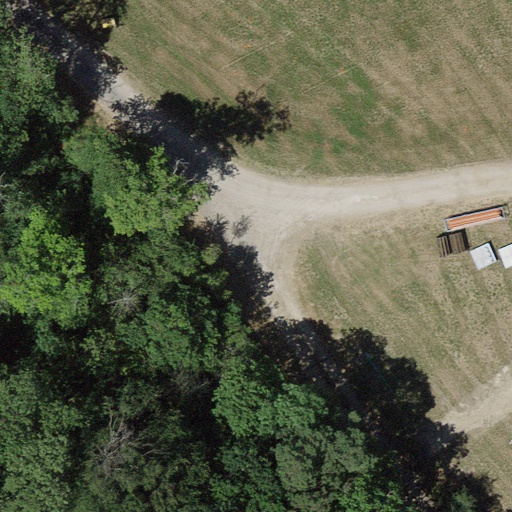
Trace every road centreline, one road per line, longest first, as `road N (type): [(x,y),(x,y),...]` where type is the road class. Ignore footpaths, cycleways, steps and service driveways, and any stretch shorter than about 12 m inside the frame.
road 1 (track): [(511,181),(226,224),(316,371)]
road 2 (track): [(226,224),(117,108),(0,3)]
road 3 (track): [(414,511),(316,371)]
